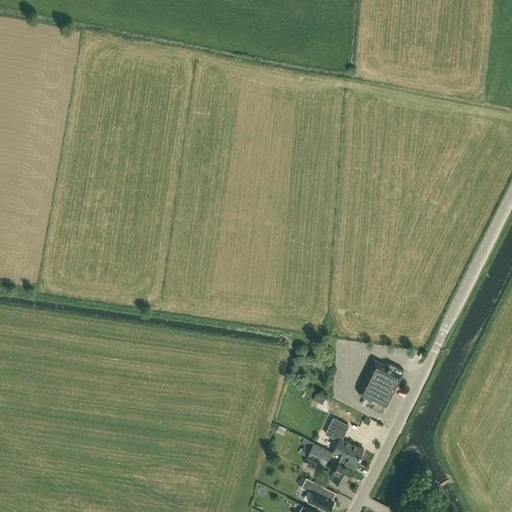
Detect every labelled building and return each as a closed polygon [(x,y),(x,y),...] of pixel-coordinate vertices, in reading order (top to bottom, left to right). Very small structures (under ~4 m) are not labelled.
[(413,367),(421,349),(414,346),(409,358),(407,357),(404,363),(413,367)] [(421,359),(416,367),(422,371),(427,362),(421,359)] [(373,399),(386,405),(402,374),(404,370),(390,363),(388,367),(375,360),(358,393),(368,399),(368,398),(372,400),(373,399)] [(321,398),(325,389),(316,385),(312,394),(321,398)] [(364,449),(342,438),(349,425),(333,417),(325,434),(329,436),(338,440),(333,451),(332,451),(342,456),(340,460),(354,467),(364,449)] [(277,418),(274,424),(282,429),(285,423),(277,418)] [(330,451),(314,443),(309,453),(325,461),(330,451)] [(349,479),(354,467),(340,460),(330,478),(343,485),(347,478),(349,479)] [(331,476),(336,466),(331,464),(327,474),(331,476)] [(302,475),(298,483),(302,486),(306,477),(302,475)] [(325,495),(328,489),(307,477),(301,487),(313,493),(309,502),(328,511),(330,511),(333,507),(331,505),(334,500),(325,495)]
